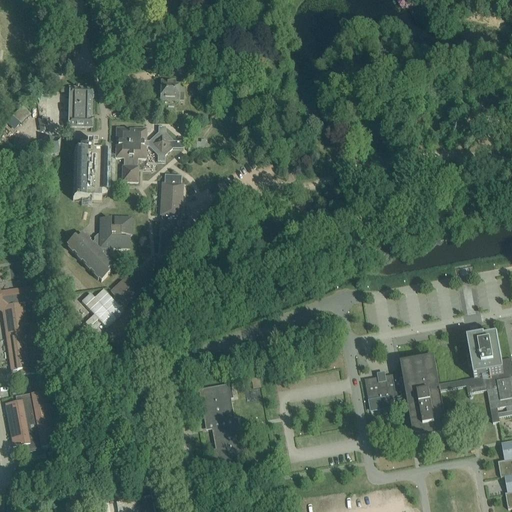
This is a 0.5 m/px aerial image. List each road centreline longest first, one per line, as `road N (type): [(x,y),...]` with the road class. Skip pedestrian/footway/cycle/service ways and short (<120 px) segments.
road 1 (unclassified): [(192,511),(169,381),(175,365),(336,298)]
road 2 (residential): [(348,341),(371,472),(380,479),(418,472)]
road 3 (unclassified): [(348,341),(511,312)]
